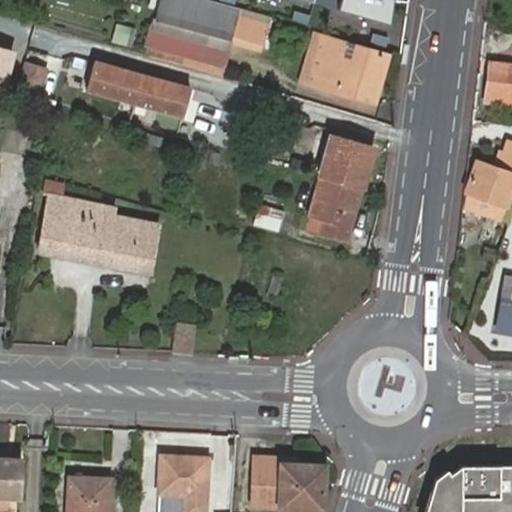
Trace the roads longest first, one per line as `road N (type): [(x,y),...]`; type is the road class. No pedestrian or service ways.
road 1 (secondary): [(450,0),(399,337)]
road 2 (secondary): [(0,382),(331,400)]
